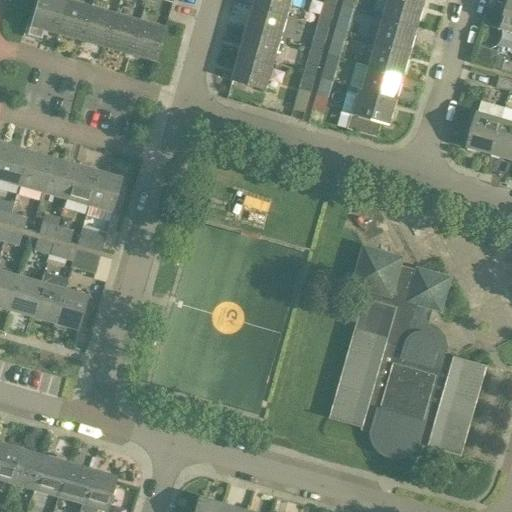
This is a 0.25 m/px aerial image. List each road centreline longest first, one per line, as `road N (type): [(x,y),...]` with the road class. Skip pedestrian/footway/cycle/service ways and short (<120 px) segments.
road 1 (residential): [(166,157),(94,420)]
road 2 (residential): [(419,511),(174,445)]
road 3 (residential): [(184,99),(422,164)]
road 4 (residential): [(184,99),(0,46)]
road 5 (residential): [(166,157),(0,109)]
road 6 (residential): [(469,0),(422,164)]
